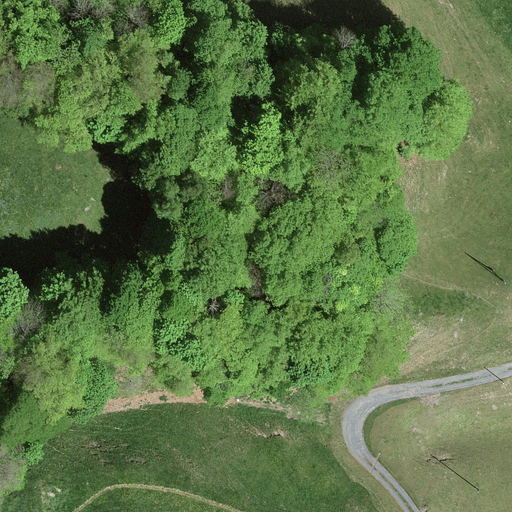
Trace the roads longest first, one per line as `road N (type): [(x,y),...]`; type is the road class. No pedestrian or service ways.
road 1 (residential): [(385,401),(357,412),(359,440),(411,511)]
road 2 (track): [(511,373),(385,401)]
